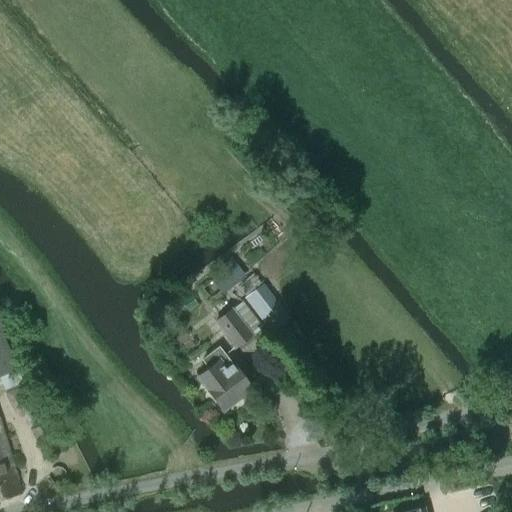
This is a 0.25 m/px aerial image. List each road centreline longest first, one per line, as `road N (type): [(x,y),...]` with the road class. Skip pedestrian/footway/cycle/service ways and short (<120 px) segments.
road 1 (track): [(41,0),(115,83),(419,350),(459,416)]
road 2 (unclassified): [(511,404),(44,511)]
road 3 (track): [(0,235),(179,448),(189,479)]
road 4 (unclassified): [(285,511),(511,468)]
